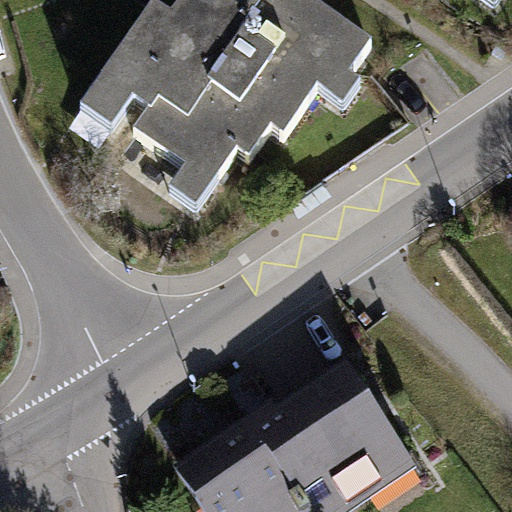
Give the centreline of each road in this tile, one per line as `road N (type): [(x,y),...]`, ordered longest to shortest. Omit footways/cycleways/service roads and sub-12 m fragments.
road 1 (residential): [(122,391),(356,229)]
road 2 (residential): [(0,158),(122,391)]
road 3 (residential): [(356,229),(403,295),(511,404)]
road 4 (residential): [(356,229),(511,120)]
